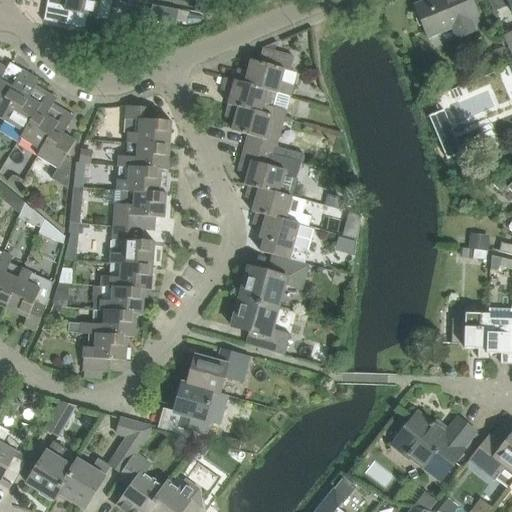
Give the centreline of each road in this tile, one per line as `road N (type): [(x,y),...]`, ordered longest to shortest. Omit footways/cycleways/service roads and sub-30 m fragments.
road 1 (residential): [(0,346),(53,390),(107,397),(128,384),(229,263),(236,228),(225,190),(168,69)]
road 2 (residential): [(168,69),(102,90),(75,79),(0,9)]
road 3 (residential): [(332,0),(168,69)]
